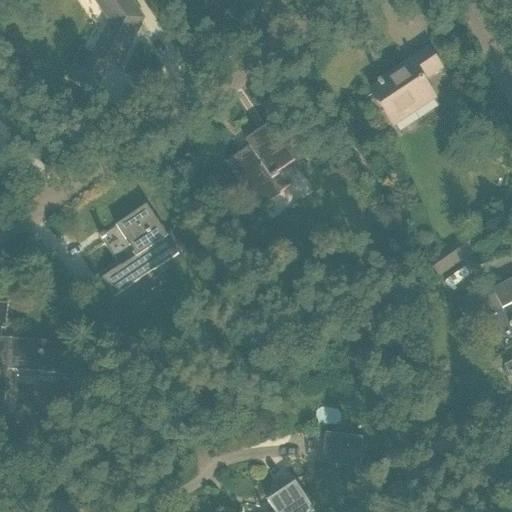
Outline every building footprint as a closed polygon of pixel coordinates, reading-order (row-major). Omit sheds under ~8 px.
[(65,78),(95,93),(109,65),(119,70),(143,19),(130,0),(94,0),(109,22),(93,54),(81,47),(65,78)] [(422,81),(441,69),(428,50),(404,66),(407,70),(383,86),(380,82),(377,84),(380,88),(372,93),(391,122),(431,95),(422,81)] [(230,163),(241,179),(260,207),(291,186),(281,171),(295,162),(270,125),(245,141),(250,149),(230,163)] [(117,265),(119,269),(105,279),(105,278),(102,280),(114,298),(178,255),(146,207),(100,238),(118,264),(117,265)] [(426,265),(436,279),(476,251),(466,238),(426,265)] [(511,325),(510,326),(511,329),(511,281),(492,292),(502,310),(511,325)] [(0,303),(0,418),(2,419),(4,400),(8,371),(8,363),(39,366),(38,374),(39,374),(65,377),(68,345),(42,343),(0,339),(1,329),(5,330),(6,325),(8,305),(0,303)] [(110,327),(94,338),(104,352),(120,341),(110,327)] [(511,430),(506,421),(493,429),(498,437),(501,441),(511,434),(511,430)] [(493,428),(472,440),(478,449),(498,437),(493,429),(493,428)] [(326,435),(324,446),(361,450),(362,439),(342,436),(342,435),(326,433),(326,435)] [(273,511),(311,511),(313,511),(294,484),(267,502),(273,511)]
